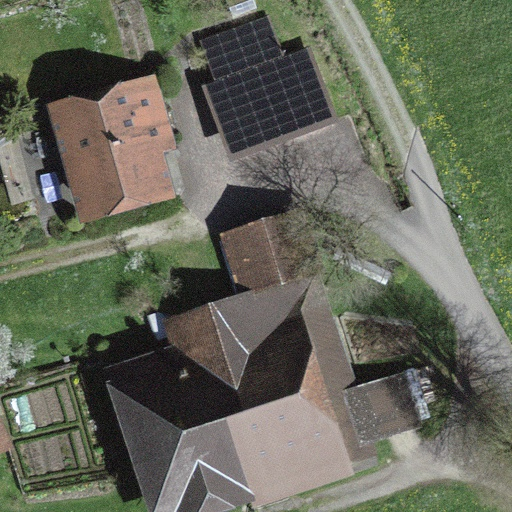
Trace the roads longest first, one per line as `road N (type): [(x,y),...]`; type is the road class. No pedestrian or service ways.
road 1 (residential): [(142,248),(285,207),(364,213),(465,275)]
road 2 (track): [(0,279),(142,248)]
